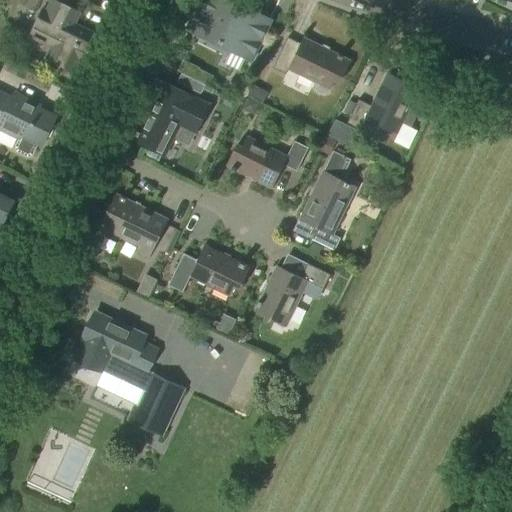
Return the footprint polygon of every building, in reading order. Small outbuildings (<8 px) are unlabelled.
[(81,12),(56,0),(49,0),(45,8),(42,7),(27,37),(49,47),(44,57),(73,71),(84,50),(87,52),(96,34),(75,23),(81,12)] [(251,58),(270,20),(245,8),(243,7),(242,8),(233,4),(233,3),(233,2),(232,1),(229,0),(201,0),(188,27),(251,58)] [(172,31),(167,40),(177,45),(182,36),(172,31)] [(288,70),(314,83),(313,85),(314,89),(316,91),(321,93),(324,93),(327,92),(328,90),(329,90),(334,82),(339,84),(350,61),(303,38),(300,43),(287,37),(272,68),(286,74),(288,70)] [(151,58),(193,79),(198,67),(182,60),(187,51),(161,39),(151,58)] [(367,64),(359,88),(369,91),(377,68),(367,64)] [(347,123),(361,130),(366,119),(396,133),(402,121),(410,125),(421,102),(423,102),(425,97),(423,97),(429,86),(426,85),(421,84),(414,81),(411,80),(408,78),(405,75),(402,73),(399,78),(388,73),(371,106),(358,99),(347,123)] [(188,88),(200,93),(204,85),(192,79),(188,88)] [(194,133),(191,131),(205,103),(174,87),(167,101),(156,95),(133,141),(165,157),(174,139),(183,144),(190,142),(194,133)] [(56,116),(0,89),(0,129),(19,138),(15,147),(16,151),(27,157),(32,155),(37,144),(41,146),(46,137),(49,136),(53,129),(52,125),(56,116)] [(257,102),(247,97),(241,108),(252,113),(257,102)] [(335,119),(327,135),(336,139),(353,147),(360,132),(335,119)] [(336,139),(327,135),(320,150),(328,154),(336,139)] [(246,136),(242,145),(237,143),(226,165),(272,187),(283,165),(296,171),(308,148),(294,141),(287,155),(246,136)] [(323,170),(299,219),(316,227),(311,239),(334,250),(340,238),(333,235),(357,187),(341,179),(351,160),(333,151),(323,170)] [(0,230),(14,201),(0,193),(0,230)] [(137,253),(148,258),(167,219),(115,194),(99,226),(141,246),(137,253)] [(179,261),(168,285),(182,292),(189,277),(229,297),(234,287),(239,289),(249,267),(204,245),(193,268),(179,261)] [(308,282),(323,289),(330,274),(306,263),(300,276),(277,265),(254,312),(286,327),(308,282)] [(155,280),(145,275),(138,289),(148,294),(155,280)] [(96,312),(75,357),(103,370),(143,389),(150,374),(145,372),(156,349),(141,342),(144,335),(96,312)] [(136,404),(130,418),(161,432),(182,389),(150,374),(143,389),(136,404)]
